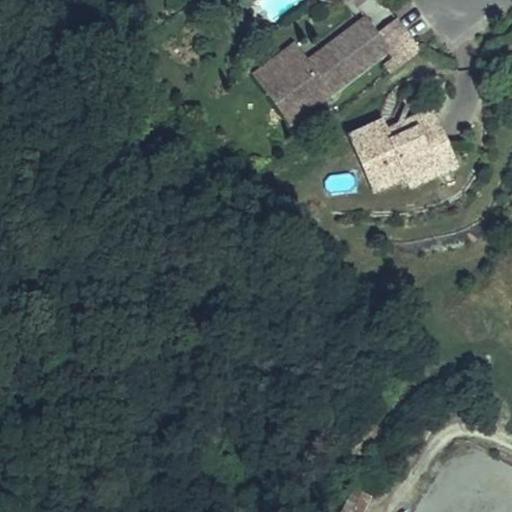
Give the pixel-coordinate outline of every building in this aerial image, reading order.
[(367,38),(389,21),(372,0),(361,0),(310,41),(302,31),(278,51),(309,90),(369,42),(367,38)] [(391,24),(389,21),(367,38),(369,42),(391,24)] [(278,51),(302,31),(295,23),(258,53),(296,100),(309,90),(278,51)] [(410,82),(401,106),(418,98),(431,124),(450,114),(438,89),(410,82)] [(386,99),(353,115),(382,170),(413,155),(418,165),(464,143),(450,114),(431,124),(418,98),(401,106),(404,114),(395,118),(391,111),(386,99)] [(401,106),(391,111),(395,118),(404,114),(401,106)]
